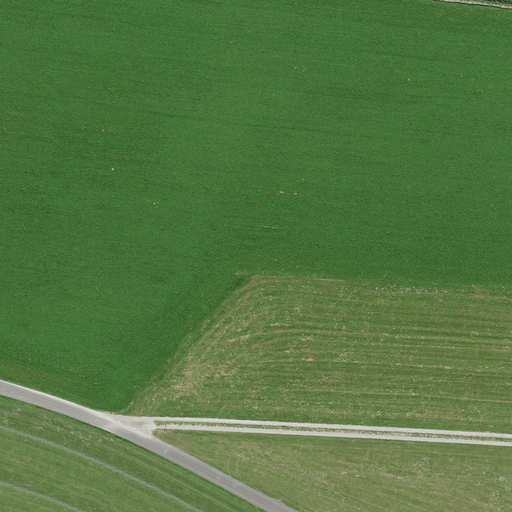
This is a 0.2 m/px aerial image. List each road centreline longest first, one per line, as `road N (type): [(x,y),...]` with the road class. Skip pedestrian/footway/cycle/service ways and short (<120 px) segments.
road 1 (track): [(122,428),(511,440)]
road 2 (track): [(0,386),(122,428),(283,511)]
